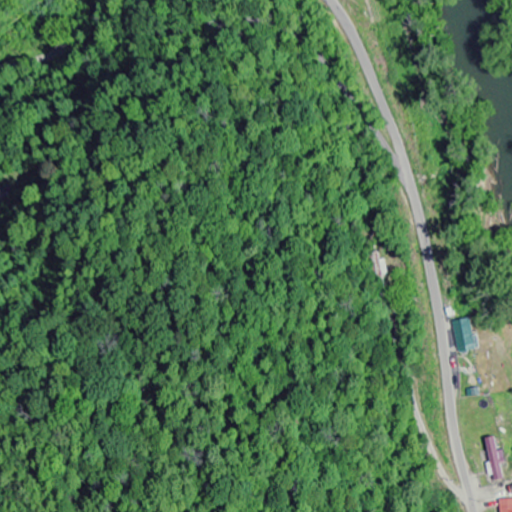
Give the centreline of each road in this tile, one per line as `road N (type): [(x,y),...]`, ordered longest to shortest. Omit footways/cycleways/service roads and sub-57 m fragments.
road 1 (residential): [(471,511),(425,235),(363,58),(327,0)]
road 2 (residential): [(405,167),(312,49),(278,29),(109,47),(0,72)]
